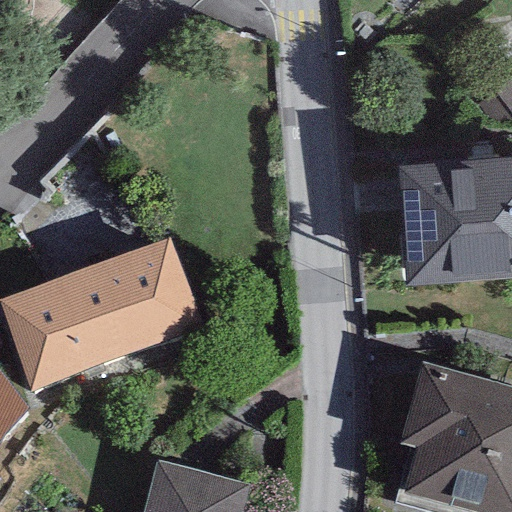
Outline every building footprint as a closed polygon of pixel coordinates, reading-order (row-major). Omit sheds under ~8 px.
[(511,160),(396,167),(403,283),(511,277),(511,160)] [(169,255),(0,316),(0,324),(30,405),(201,343),(169,255)] [(511,511),(511,400),(420,377),(398,462),(415,466),(402,511),(511,511)] [(27,426),(0,386),(0,461),(2,458),(27,426)] [(256,511),(260,496),(152,472),(143,511),(256,511)]
